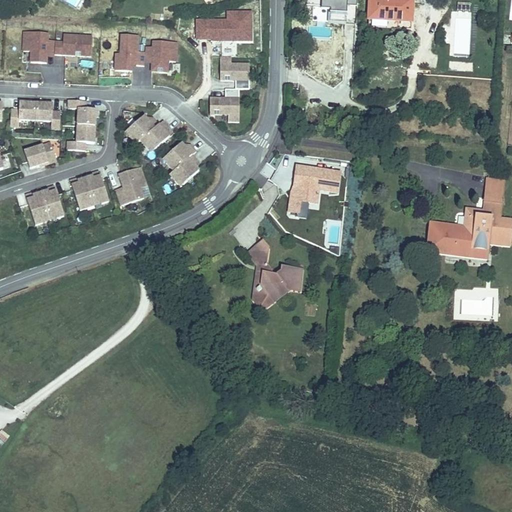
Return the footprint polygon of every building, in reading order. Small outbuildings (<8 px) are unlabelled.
[(412,22),(412,0),(369,0),(369,20),(412,22)] [(226,11),(226,19),(196,19),(196,43),(253,42),(253,11),(226,11)] [(469,56),(471,18),(454,17),(453,56),(469,56)] [(55,55),(56,42),(56,41),(48,41),(49,33),(25,32),(24,52),(32,52),(31,63),(47,64),(48,55),(55,55)] [(64,42),(56,42),(55,55),(92,57),(93,36),(64,34),(64,42)] [(137,67),(145,67),(145,65),(145,61),(145,53),(138,53),(139,36),(122,35),(121,55),(116,55),(115,72),(132,73),(133,66),(133,62),(137,62),(137,67)] [(103,42),(101,58),(109,59),(111,44),(103,42)] [(145,53),(145,61),(153,62),(152,65),(152,73),(168,73),(169,62),(176,63),(177,43),(153,42),(153,48),(146,47),(145,53)] [(220,57),(220,81),(236,81),(236,90),(225,90),(225,99),(210,99),(210,115),(228,115),(228,123),(239,123),(239,90),(250,90),(250,65),(231,65),(231,57),(220,57)] [(288,86),(298,86),(298,72),(288,72),(288,86)] [(86,110),(86,102),(69,101),(69,110),(79,110),(77,142),(67,142),(67,150),(84,151),(85,143),(92,144),(92,139),(95,137),(96,117),(93,115),(93,110),(86,110)] [(36,122),(37,104),(27,104),(24,107),(20,106),(20,111),(11,111),(11,128),(19,128),(20,121),(36,122)] [(37,104),(36,122),(52,123),(52,130),(60,131),(61,113),(52,112),(53,108),(49,108),(46,105),(37,104)] [(141,142),(148,151),(155,151),(170,137),(169,136),(165,132),(169,128),(163,122),(159,125),(153,119),(149,123),(145,118),(144,117),(129,131),(129,138),(137,146),(141,142)] [(51,144),(24,153),(30,169),(40,166),(56,160),(51,144)] [(167,158),(166,165),(174,173),(170,177),(177,185),(184,186),(199,172),(194,166),(198,163),(197,161),(193,156),(197,153),(191,146),(187,150),(183,145),(182,144),(167,158)] [(159,183),(153,164),(130,171),(134,183),(136,187),(128,190),(133,203),(155,196),(152,185),(159,183)] [(319,191),(338,194),(341,170),(293,165),(288,215),(306,217),(307,204),(317,205),(319,191)] [(109,202),(99,172),(92,175),(93,177),(94,179),(79,184),(78,182),(78,179),(70,182),(80,212),(87,209),(87,207),(101,202),(102,204),(109,202)] [(485,202),(502,204),(504,184),(487,182),(485,202)] [(64,217),(55,187),(47,189),(48,192),(49,194),(34,199),(34,197),(33,194),(26,197),(35,226),(43,224),(42,222),(56,217),(57,219),(64,217)] [(480,217),(483,218),(500,220),(502,204),(485,202),(484,212),(480,211),(480,217)] [(431,224),(428,251),(472,256),(473,250),(488,252),(489,244),(490,240),(511,243),(511,229),(511,221),(500,220),(483,218),(480,217),(480,211),(467,210),(466,213),(465,228),(455,226),(431,224)] [(299,291),(301,270),(282,268),(282,271),(275,276),(273,278),(270,278),(271,275),(271,271),(264,262),(266,261),(268,250),(262,242),(247,253),(257,266),(263,275),(257,279),(263,287),(255,293),(266,307),(289,290),(292,290),(299,291)] [(267,309),(292,290),(289,290),(266,307),(267,309)] [(266,307),(255,293),(254,301),(261,308),(266,307)] [(2,430),(0,432),(0,438),(5,442),(10,436),(2,430)]
